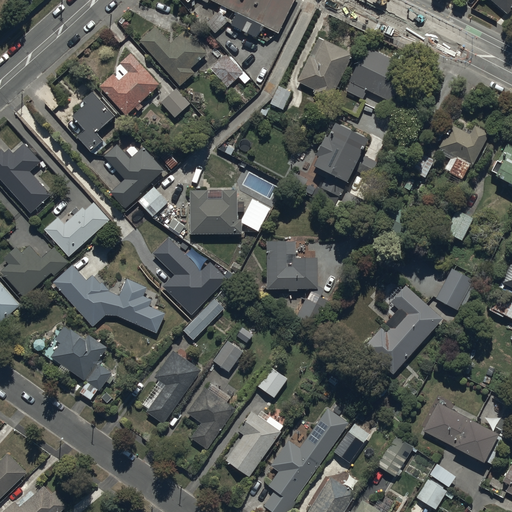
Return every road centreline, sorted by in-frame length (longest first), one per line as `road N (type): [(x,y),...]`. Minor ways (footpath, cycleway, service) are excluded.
road 1 (residential): [(0,378),(188,511)]
road 2 (secondary): [(373,0),(511,70)]
road 3 (tertiary): [(90,0),(0,81)]
